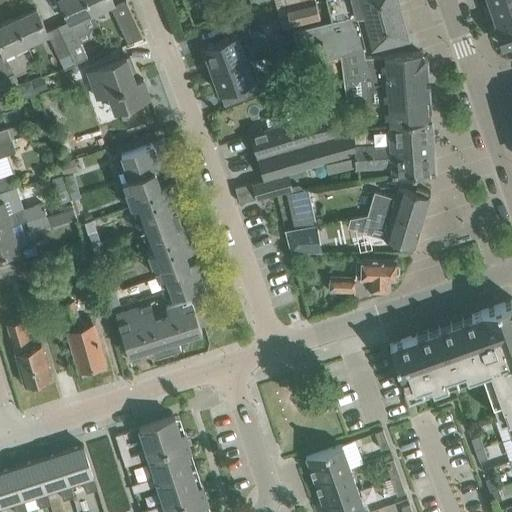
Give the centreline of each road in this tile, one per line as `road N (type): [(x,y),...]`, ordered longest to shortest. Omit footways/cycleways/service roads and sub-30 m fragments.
road 1 (residential): [(277,352),(148,0)]
road 2 (residential): [(277,352),(511,272)]
road 3 (residential): [(9,433),(232,368)]
road 4 (residential): [(262,511),(267,497),(232,368)]
